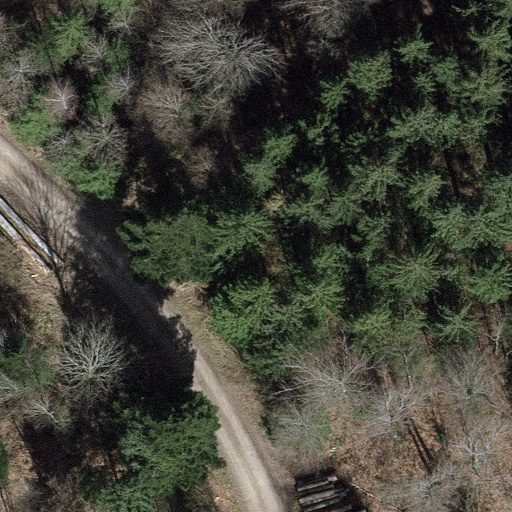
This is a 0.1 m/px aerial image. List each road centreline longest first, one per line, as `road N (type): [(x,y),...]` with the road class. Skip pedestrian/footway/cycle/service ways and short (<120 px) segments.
road 1 (track): [(262,511),(219,415),(60,216),(0,162)]
road 2 (track): [(60,216),(278,123),(432,0)]
